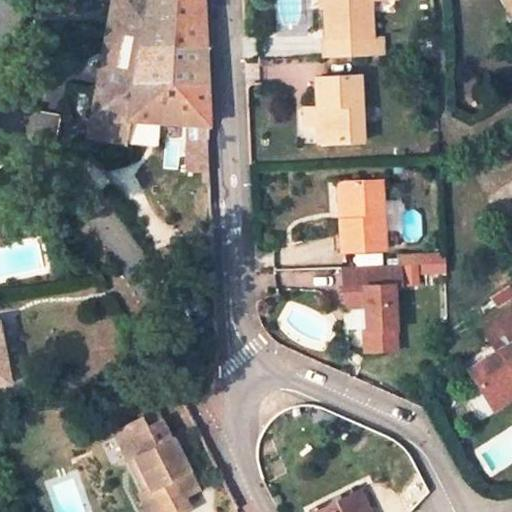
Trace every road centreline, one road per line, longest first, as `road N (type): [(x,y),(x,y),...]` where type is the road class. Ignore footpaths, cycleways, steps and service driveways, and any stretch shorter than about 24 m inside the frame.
road 1 (residential): [(238,403),(210,393),(81,180),(43,151),(0,157)]
road 2 (unclassified): [(242,355),(223,0)]
road 3 (unclassified): [(463,511),(428,446),(405,424),(242,355)]
road 4 (unknown): [(1,157),(7,0)]
